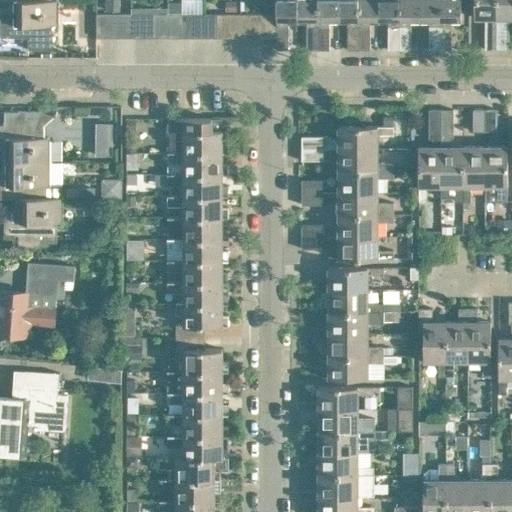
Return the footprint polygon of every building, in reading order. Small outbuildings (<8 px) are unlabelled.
[(62,0),(57,0),(11,1),(11,12),(1,12),(0,37),(28,37),(28,49),(52,49),(52,37),(57,37),(57,24),(63,24),(62,0)] [(289,23),(298,23),(297,0),(276,0),(277,14),(277,38),(289,38),(289,23)] [(318,49),(318,0),(297,0),(298,23),(307,23),(306,49),(318,49)] [(338,23),(338,0),(318,0),(318,49),(329,49),(330,23),(338,23)] [(359,49),(358,0),(338,0),(338,23),(347,22),(347,50),(359,49)] [(379,23),(379,0),(358,0),(359,49),(370,49),(370,23),(379,23)] [(400,50),(399,0),(379,0),(379,23),(388,23),(388,50),(400,50)] [(420,23),(419,0),(399,0),(400,50),(411,50),(411,23),(420,23)] [(440,50),(440,0),(419,0),(420,23),(429,23),(429,49),(440,50)] [(440,0),(440,50),(452,50),(452,23),(461,23),(461,0),(440,0)] [(497,50),(496,0),(475,0),(476,18),(485,18),(485,50),(497,50)] [(511,18),(511,0),(496,0),(497,50),(508,50),(508,18),(511,18)] [(109,38),(109,14),(97,14),(97,38),(109,38)] [(121,38),(121,14),(109,14),(109,38),(121,38)] [(133,38),(133,14),(121,14),(121,38),(133,38)] [(145,38),(145,14),(133,14),(133,38),(145,38)] [(157,38),(157,14),(145,14),(145,38),(157,38)] [(169,38),(169,14),(157,14),(157,38),(169,38)] [(181,38),(181,14),(169,14),(169,38),(181,38)] [(193,38),(193,14),(181,14),(181,38),(193,38)] [(205,38),(205,14),(193,14),(193,38),(205,38)] [(217,38),(217,14),(205,14),(205,38),(217,38)] [(229,38),(229,14),(217,14),(217,38),(229,38)] [(241,38),(241,14),(229,14),(229,38),(241,38)] [(253,38),(253,14),(241,14),(241,38),(253,38)] [(265,38),(265,14),(253,14),(253,38),(265,38)] [(277,38),(277,14),(265,14),(265,38),(277,38)] [(441,185),(441,109),(429,109),(429,139),(433,138),(433,146),(419,146),(419,201),(427,201),(427,185),(441,185)] [(463,202),(463,201),(463,146),(451,146),(451,138),(453,138),(453,109),(441,109),(441,185),(441,197),(455,197),(455,202),(463,202)] [(485,131),(485,109),(473,109),(473,131),(485,131)] [(497,131),(497,109),(485,109),(485,131),(497,131)] [(0,149),(2,150),(3,162),(48,162),(57,162),(57,160),(48,160),(48,137),(44,137),(44,125),(54,115),(57,115),(57,111),(4,111),(4,124),(0,124),(0,149)] [(205,130),(205,118),(167,118),(167,153),(222,153),(229,153),(229,142),(222,142),(222,130),(205,130)] [(339,125),(339,139),(331,139),(331,136),(302,136),(302,148),(323,148),(339,148),(378,148),(378,134),(394,134),(394,125),(339,125)] [(485,185),(485,146),(463,146),(463,201),(471,201),(471,185),(485,185)] [(508,146),(485,146),(485,185),(500,185),(500,201),(508,201),(508,146)] [(324,160),(323,148),(302,148),(302,160),(324,160)] [(378,163),(378,148),(339,148),(339,170),(394,170),(394,163),(378,163)] [(222,163),(222,153),(167,153),(167,163),(186,162),(186,173),(186,174),(222,174),(229,174),(229,163),(222,163)] [(48,184),(48,162),(3,162),(3,173),(0,172),(0,198),(16,198),(61,198),(70,198),(70,197),(63,197),(63,185),(57,185),(57,184),(48,184)] [(394,178),(394,170),(339,170),(339,192),(379,192),(378,178),(394,178)] [(222,185),(222,174),(186,174),(186,173),(169,173),(169,184),(186,184),(186,195),(186,196),(222,196),(229,196),(229,185),(222,185)] [(324,180),(302,180),(302,192),(324,192),(324,180)] [(379,207),(379,192),(339,192),(324,192),(302,192),(302,204),(324,204),(330,202),(339,202),(339,214),(394,214),(394,207),(379,207)] [(222,207),(222,196),(186,196),(186,195),(169,195),(169,206),(186,206),(186,216),(186,217),(222,217),(229,217),(229,207),(222,207)] [(61,220),(61,198),(16,198),(16,209),(5,209),(5,234),(18,234),(18,246),(57,246),(56,221),(70,221),(70,220),(61,220)] [(395,222),(394,214),(339,214),(339,236),(379,236),(379,222),(395,222)] [(222,228),(222,217),(186,217),(186,216),(169,216),(169,227),(186,227),(186,238),(186,239),(222,239),(229,239),(229,228),(222,228)] [(324,224),(302,224),(302,236),(324,236),(324,224)] [(324,236),(302,236),(302,248),(324,248),(324,236)] [(379,251),(379,236),(339,236),(339,259),(395,259),(395,251),(379,251)] [(222,250),(222,239),(186,239),(186,238),(169,238),(170,249),(186,249),(186,260),(186,261),(222,261),(229,261),(229,250),(222,250)] [(229,282),(229,273),(229,271),(222,271),(222,261),(186,261),(186,260),(170,260),(170,271),(187,271),(187,281),(187,282),(222,282),(229,282)] [(55,325),(56,309),(62,309),(65,279),(73,279),(74,264),(28,261),(26,276),(35,276),(33,295),(27,295),(27,292),(3,290),(0,331),(0,334),(26,336),(27,323),(55,325)] [(384,276),(384,273),(384,267),(329,267),(329,291),(368,291),(368,277),(384,276)] [(419,280),(419,267),(410,267),(410,280),(419,280)] [(222,293),(222,282),(187,282),(187,281),(170,281),(170,292),(187,292),(187,303),(187,304),(222,304),(229,304),(229,293),(222,293)] [(414,283),(398,282),(397,300),(414,301),(414,283)] [(368,305),(368,291),(329,291),(329,315),(399,315),(400,310),(384,310),(384,305),(368,305)] [(511,376),(511,301),(509,301),(509,323),(511,323),(511,338),(499,338),(499,393),(508,393),(507,377),(511,376)] [(222,315),(222,304),(187,304),(187,303),(170,303),(170,314),(187,314),(187,324),(179,325),(179,337),(205,337),(205,325),(229,325),(229,315),(222,315)] [(446,376),(446,321),(433,321),(433,308),(419,308),(419,331),(424,331),(424,354),(419,354),(419,360),(439,360),(439,376),(446,376)] [(468,360),(468,308),(459,308),(459,321),(446,321),(446,376),(454,376),(454,360),(468,360)] [(478,308),(468,308),(468,360),(483,360),(483,376),(491,376),(491,321),(478,321),(478,308)] [(399,315),(329,315),(329,335),(368,335),(368,326),(384,326),(384,320),(400,320),(399,315)] [(368,347),(368,335),(329,335),(329,355),(384,355),(384,347),(368,347)] [(205,349),(205,337),(179,337),(179,359),(173,359),(173,370),(173,371),(222,371),(229,371),(229,360),(222,360),(222,348),(205,349)] [(398,355),(384,355),(329,355),(329,378),(368,378),(368,363),(398,363),(398,355)] [(0,396),(0,452),(25,455),(27,427),(65,429),(68,394),(58,394),(59,372),(25,370),(23,398),(0,396)] [(222,382),(222,371),(173,371),(173,370),(171,370),(171,393),(222,393),(229,393),(229,382),(222,382)] [(128,393),(136,393),(136,381),(128,381),(128,393)] [(374,394),(374,386),(319,386),(319,409),(358,409),(358,394),(374,394)] [(413,408),(413,397),(413,386),(399,386),(399,408),(413,408)] [(222,404),(222,393),(171,393),(171,402),(188,402),(188,413),(188,415),(222,415),(229,415),(229,404),(222,404)] [(413,408),(399,408),(399,430),(412,431),(413,408)] [(358,423),(358,409),(319,409),(319,431),(374,431),(374,423),(358,423)] [(222,425),(222,415),(188,415),(188,413),(171,413),(171,424),(188,424),(188,434),(188,436),(229,436),(229,425),(222,425)] [(170,430),(171,417),(157,416),(157,429),(170,430)] [(374,438),(374,431),(319,431),(319,452),(358,453),(367,452),(367,438),(374,438)] [(229,458),(229,436),(188,436),(188,434),(171,435),(171,446),(188,445),(188,456),(188,458),(229,458)] [(358,467),(358,453),(319,452),(319,474),(374,474),(374,467),(358,467)] [(419,474),(419,452),(404,452),(404,474),(419,474)] [(446,511),(447,465),(447,454),(439,454),(439,468),(428,468),(425,472),(425,471),(424,471),(423,511),(446,511)] [(490,511),(491,454),(483,454),(483,479),(469,479),(468,511),(490,511)] [(511,511),(511,479),(498,479),(498,454),(491,454),(490,511),(511,511)] [(229,470),(229,458),(188,458),(188,456),(163,456),(163,467),(180,467),(180,478),(180,479),(221,479),(221,470),(229,470)] [(468,511),(469,479),(454,479),(454,465),(447,465),(446,511),(468,511)] [(374,486),(374,474),(319,474),(319,496),(358,496),(358,486),(374,486)] [(221,501),(221,479),(180,479),(180,478),(164,478),(164,489),(180,489),(181,499),(181,501),(214,501),(221,501)] [(358,507),(358,496),(319,496),(318,511),(373,511),(374,507),(358,507)] [(214,511),(214,501),(181,501),(181,499),(164,500),(164,511),(181,510),(180,511),(220,511),(221,511),(214,511)]
